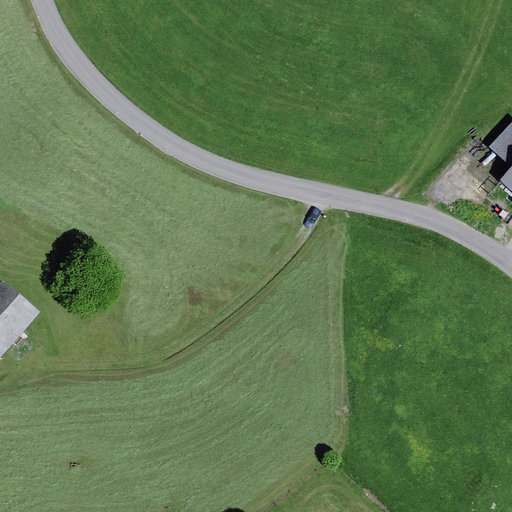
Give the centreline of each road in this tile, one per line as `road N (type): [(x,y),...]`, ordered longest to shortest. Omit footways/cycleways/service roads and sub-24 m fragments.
road 1 (unclassified): [(43,0),(54,28),(104,94),(160,140),(240,173),(404,212),(487,245),(511,265)]
road 2 (track): [(38,368),(151,363),(236,309),(280,259),(315,191)]
